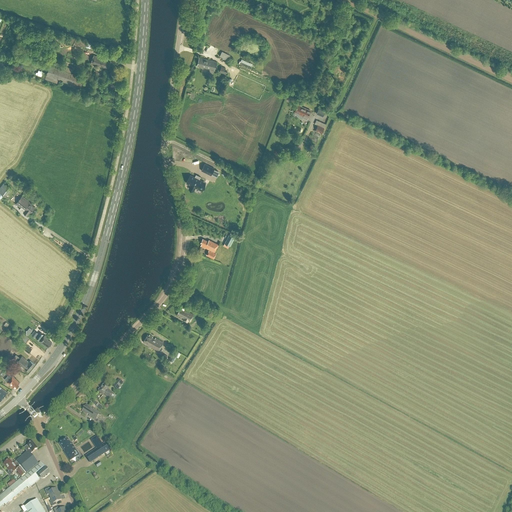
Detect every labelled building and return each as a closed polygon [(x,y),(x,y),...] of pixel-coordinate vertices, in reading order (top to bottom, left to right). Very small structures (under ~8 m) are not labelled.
[(50,33),(47,37),(53,42),(57,37),(50,33)] [(75,38),(73,44),(79,46),(80,46),(82,40),(75,38)] [(82,40),(80,46),(82,47),(83,46),(93,50),(94,47),(92,46),(93,45),(91,44),(87,42),(82,40)] [(50,49),(47,51),(52,56),(58,50),(53,45),(51,47),(50,45),(49,45),(48,43),(46,45),(50,49)] [(108,68),(110,62),(105,60),(105,59),(93,55),(91,63),(90,65),(93,66),(94,64),(100,66),(100,65),(108,68)] [(197,66),(214,70),(217,62),(199,57),(197,66)] [(80,87),(84,78),(49,65),(45,79),(59,84),(60,80),(80,87)] [(302,120),(302,119),(302,118),(304,115),(308,117),(311,111),(298,105),(295,111),(294,114),(302,120)] [(325,111),(318,108),(316,114),(323,117),(325,111)] [(317,125),(315,130),(321,133),(324,127),(317,125)] [(204,163),(201,170),(211,175),(214,168),(204,163)] [(190,174),(186,183),(190,185),(188,189),(194,191),(195,188),(200,190),(205,182),(199,179),(201,177),(196,174),(195,177),(190,174)] [(4,183),(0,187),(0,192),(5,196),(11,188),(4,183)] [(30,213),(35,207),(30,203),(31,202),(22,195),(16,203),(20,207),(19,209),(27,215),(29,212),(30,213)] [(229,234),(224,243),(230,246),(234,237),(229,234)] [(209,240),(208,241),(203,238),(201,243),(202,243),(201,246),(205,248),(205,247),(211,250),(211,251),(209,250),(207,255),(214,258),(216,254),(212,252),(212,251),(214,252),(218,244),(209,240)] [(201,252),(198,257),(204,260),(207,255),(206,255),(208,251),(194,244),(192,248),(201,252)] [(184,311),(185,309),(184,308),(183,308),(182,308),(181,309),(180,309),(177,314),(184,319),(183,320),(187,322),(188,320),(190,322),(194,315),(186,310),(185,311),(184,311)] [(153,336),(149,334),(149,335),(147,335),(143,342),(151,347),(158,351),(163,342),(155,337),(154,339),(152,337),(153,336)] [(48,348),(52,342),(47,339),(48,338),(44,335),(39,341),(48,348)] [(21,346),(28,353),(32,349),(24,342),(21,346)] [(173,352),(168,359),(173,362),(177,354),(175,353),(173,352)] [(28,371),(34,364),(30,360),(29,362),(22,356),(20,358),(18,357),(14,361),(20,366),(21,365),(23,367),(28,371)] [(2,366),(0,369),(0,370),(9,375),(11,370),(2,366)] [(18,384),(20,382),(12,375),(10,377),(9,376),(6,378),(8,380),(6,382),(14,388),(15,387),(16,388),(19,384),(18,384)] [(119,380),(113,387),(117,391),(117,390),(118,391),(119,389),(123,384),(119,380)] [(1,382),(0,382),(0,384),(8,393),(10,391),(1,382)] [(109,389),(105,385),(104,385),(103,386),(102,387),(102,388),(101,390),(100,390),(98,391),(99,393),(98,393),(103,397),(104,395),(109,400),(113,395),(108,390),(109,389)] [(93,403),(95,405),(95,406),(97,407),(101,410),(103,408),(99,405),(97,403),(94,402),(93,403)] [(95,421),(100,414),(86,405),(81,412),(95,421)] [(70,462),(76,458),(72,452),(75,450),(75,449),(71,444),(67,439),(59,444),(64,452),(70,462)] [(24,449),(27,453),(29,455),(30,455),(37,449),(32,442),(27,447),(24,449)] [(96,449),(85,457),(90,463),(109,450),(104,444),(103,445),(96,449)] [(20,479),(0,496),(0,499),(5,506),(27,488),(28,489),(31,487),(39,480),(39,479),(41,478),(44,478),(49,473),(40,463),(38,465),(30,455),(29,455),(27,453),(16,462),(15,463),(20,469),(16,472),(20,477),(19,478),(20,479)] [(12,475),(16,472),(20,469),(15,463),(13,465),(10,460),(3,465),(8,472),(9,471),(12,475)] [(49,496),(50,498),(59,495),(56,489),(52,491),(51,492),(49,489),(45,491),(48,496),(49,496)] [(59,495),(50,498),(52,501),(50,502),(52,507),(57,505),(56,503),(61,501),(59,495)] [(43,511),(37,501),(25,509),(27,511),(26,511),(43,511)]
